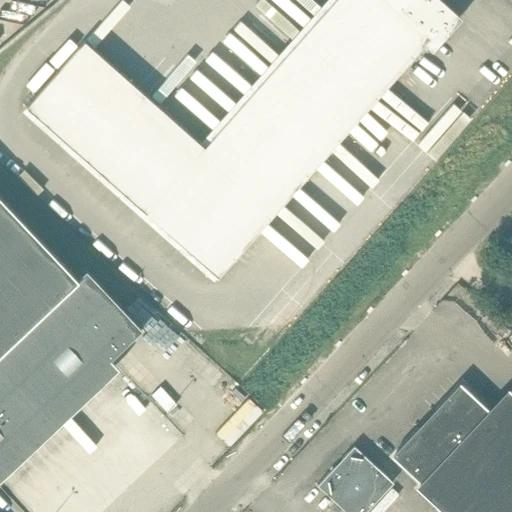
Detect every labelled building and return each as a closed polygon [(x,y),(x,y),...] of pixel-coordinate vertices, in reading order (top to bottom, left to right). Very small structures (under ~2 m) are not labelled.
[(84,40),(25,106),(217,275),(425,41),(431,47),(435,42),(437,44),(450,29),(448,27),(457,17),(438,0),(332,0),(204,146),(84,40)] [(318,0),(258,0),(244,16),(282,49),(322,3),(318,0)] [(427,136),(441,150),(479,109),(464,96),(427,136)] [(388,179),(405,192),(420,174),(403,161),(388,179)] [(0,196),(0,476),(117,366),(109,357),(141,327),(112,297),(86,268),(76,277),(0,196)] [(511,511),(511,390),(492,412),(462,384),(396,456),(426,484),(422,488),(447,511),(511,511)] [(353,445),(316,484),(346,511),(364,511),(392,482),(353,445)]
